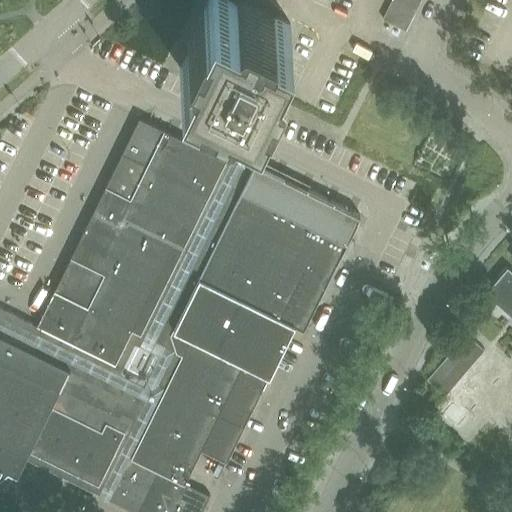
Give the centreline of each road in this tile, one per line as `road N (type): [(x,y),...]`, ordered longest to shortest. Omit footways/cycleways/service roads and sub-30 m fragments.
road 1 (unclassified): [(327,511),(461,257),(511,198)]
road 2 (residential): [(294,0),(415,56)]
road 3 (residential): [(511,138),(415,56)]
